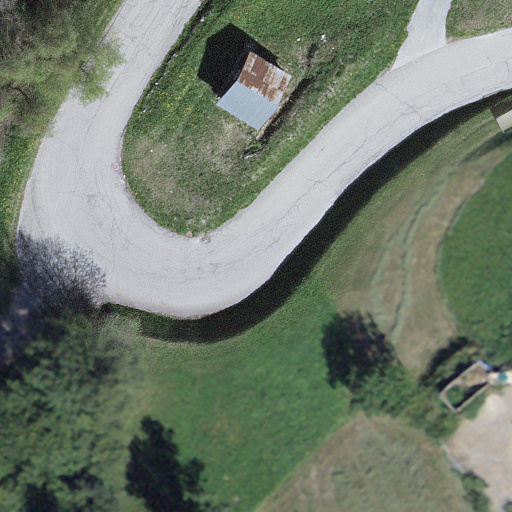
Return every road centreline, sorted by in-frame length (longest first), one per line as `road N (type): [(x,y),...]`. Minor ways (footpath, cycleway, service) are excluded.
road 1 (tertiary): [(164,0),(104,114),(89,198),(105,241),(139,271),(162,279),(201,277),(248,255),(346,147),(426,90),(511,57)]
road 2 (track): [(105,241),(0,365)]
